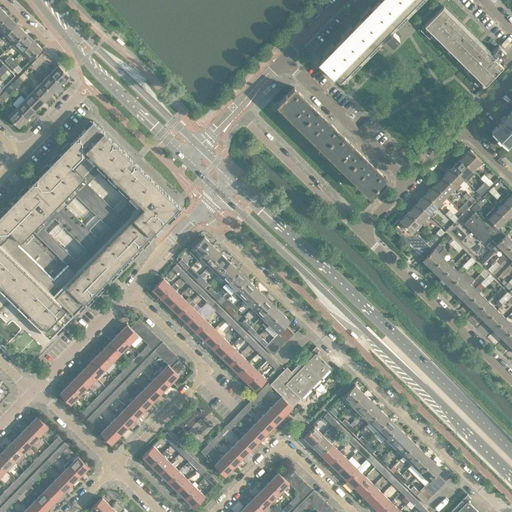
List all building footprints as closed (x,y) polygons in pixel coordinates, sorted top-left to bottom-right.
[(385,38),(392,45),(399,37),(392,30),(391,31),(389,28),(416,0),(378,0),(373,6),(369,2),(356,15),(360,19),(320,60),(339,79),(382,35),(385,37),(385,38)] [(420,30),(429,39),(434,33),(451,16),(442,7),(420,30)] [(0,32),(3,36),(16,23),(7,15),(0,21),(0,32)] [(460,24),(451,16),(434,33),(437,36),(436,37),(442,42),(460,24)] [(24,31),(16,23),(3,36),(12,44),(24,31)] [(468,33),(460,24),(442,42),(447,48),(448,47),(451,50),(468,33)] [(22,51),(33,40),(24,31),(12,44),(20,52),(22,51)] [(453,54),(459,59),(477,41),(468,33),(451,50),(454,52),(453,54)] [(42,48),(33,40),(22,51),(31,59),(42,48)] [(466,64),(468,67),(485,49),(477,41),(459,59),(464,65),(466,64)] [(490,54),(494,58),(502,66),(502,56),(506,53),(499,46),(490,54)] [(490,54),(485,49),(468,67),(471,69),(470,70),(476,76),(494,58),(490,54)] [(10,62),(11,63),(13,61),(8,56),(4,60),(8,64),(10,62)] [(502,66),(494,58),(476,76),(482,82),(483,81),(485,83),(484,84),(485,85),(503,67),(502,66)] [(37,62),(38,61),(36,59),(31,64),(35,68),(39,64),(37,62)] [(58,65),(49,73),(60,84),(69,75),(58,65)] [(23,72),(19,76),(21,78),(20,79),(22,81),(27,76),(23,72)] [(49,73),(41,82),(52,92),(60,84),(49,73)] [(44,101),(52,92),(41,82),(33,90),(44,101)] [(297,120),(302,125),(316,110),(293,88),(294,87),(285,96),(284,95),(283,97),(278,103),(279,103),(288,111),(287,112),(296,121),(297,120)] [(33,90),(24,99),(35,110),(44,101),(33,90)] [(24,99),(16,107),(27,118),(35,110),(24,99)] [(7,116),(18,127),(27,118),(16,107),(7,116)] [(507,145),(511,139),(511,109),(505,117),(505,116),(500,119),(501,121),(491,131),(496,136),(498,139),(499,138),(506,146),(507,145)] [(339,133),(316,110),(302,125),(307,130),(306,130),(315,139),(316,139),(325,147),(339,133)] [(7,207),(1,214),(0,214),(0,284),(40,323),(37,326),(49,337),(52,335),(55,332),(61,325),(77,309),(83,302),(87,298),(94,292),(95,291),(104,281),(109,276),(116,269),(119,265),(126,258),(130,255),(137,248),(140,244),(147,237),(151,233),(158,226),(167,217),(179,204),(136,163),(92,120),(70,143),(64,149),(60,153),(53,160),(49,164),(43,171),(39,175),(32,181),(28,186),(22,192),(18,196),(11,203),(8,206),(7,207)] [(342,165),(347,170),(361,155),(339,133),(325,147),(333,156),(333,157),(342,166),(342,165)] [(469,149),(461,158),(472,169),(481,160),(469,149)] [(377,186),(386,177),(385,177),(384,178),(361,155),(347,170),(352,174),(352,175),(361,184),(361,183),(370,192),(369,193),(370,193),(375,187),(376,188),(378,186),(377,186)] [(472,169),(461,158),(452,167),(463,178),(466,182),(475,173),(475,172),(472,169)] [(463,178),(452,167),(443,176),(454,187),(457,190),(461,186),(458,183),(463,178)] [(480,177),(484,182),(488,178),(483,174),(480,177)] [(454,187),(443,176),(434,185),(446,196),(445,196),(448,199),(452,195),(449,192),(454,187)] [(488,178),(484,182),(489,186),(492,182),(488,178)] [(483,184),(476,191),(480,195),(487,187),(483,184)] [(445,196),(446,196),(434,185),(426,194),(437,205),(440,208),(443,204),(440,201),(445,196)] [(462,195),(467,199),(471,195),(466,191),(462,195)] [(437,205),(426,194),(417,202),(428,214),(431,217),(434,213),(432,210),(437,205)] [(475,200),(471,195),(467,199),(458,208),(463,213),(475,200)] [(511,212),(511,207),(505,201),(502,198),(498,202),(501,205),(497,209),(506,219),(511,212)] [(417,202),(408,211),(420,223),(421,223),(420,222),(428,214),(417,202)] [(475,212),(480,207),(477,203),(471,208),(475,212)] [(485,215),(488,218),(497,227),(498,227),(506,219),(497,209),(494,207),(485,215)] [(449,209),(445,213),(449,217),(453,214),(449,209)] [(408,211),(400,220),(412,232),(420,223),(408,211)] [(498,227),(497,227),(488,218),(484,222),(475,212),(464,223),(483,242),(489,236),(496,243),(505,234),(498,227)] [(457,218),(453,214),(449,217),(454,222),(457,218)] [(391,227),(420,256),(430,246),(426,242),(418,235),(416,237),(412,232),(400,220),(398,219),(391,227)] [(440,228),(435,233),(439,237),(444,232),(440,228)] [(435,233),(433,235),(431,237),(434,241),(439,237),(435,233)] [(444,238),(453,247),(457,243),(448,234),(444,238)] [(511,240),(505,234),(496,243),(492,248),(495,251),(500,247),(505,252),(511,244),(511,240)] [(197,260),(201,257),(212,245),(204,237),(204,236),(203,236),(189,251),(197,260)] [(431,237),(426,242),(430,246),(434,241),(431,237)] [(457,243),(453,247),(458,252),(462,248),(457,243)] [(508,255),(511,259),(511,244),(505,252),(502,255),(506,258),(508,255)] [(221,253),(212,245),(201,257),(209,265),(221,253)] [(432,268),(443,257),(447,253),(443,249),(439,253),(434,248),(422,259),(432,268)] [(491,248),(479,261),(483,264),(495,252),(491,248)] [(209,265),(218,274),(229,262),(221,253),(209,265),(209,266),(209,265)] [(498,258),(496,256),(489,263),(492,265),(495,261),(498,258)] [(448,262),(443,257),(432,268),(440,277),(452,266),(454,263),(451,259),(448,262)] [(475,260),(471,257),(467,261),(470,265),(475,260)] [(181,259),(178,262),(184,267),(187,264),(181,259)] [(466,269),(470,265),(467,261),(462,266),(466,269)] [(226,282),(238,270),(229,262),(218,274),(226,282)] [(177,272),(180,269),(176,264),(172,268),(177,272)] [(457,271),(452,266),(440,277),(449,286),(461,274),(463,272),(459,268),(457,271)] [(190,267),(187,271),(191,275),(195,271),(191,267),(190,267)] [(226,282),(235,290),(246,278),(238,270),(226,282)] [(469,283),(461,274),(449,286),(458,295),(469,283)] [(493,278),(489,274),(485,279),(489,282),(493,278)] [(204,281),(199,276),(195,279),(201,284),(204,281)] [(161,297),(171,286),(163,278),(163,277),(152,289),(161,297)] [(255,286),(255,287),(246,278),(235,290),(243,299),(255,287),(255,286)] [(484,287),(489,282),(485,279),(480,283),(484,287)] [(465,302),(467,303),(478,292),(481,289),(477,285),(474,288),(469,283),(458,295),(465,302)] [(180,295),(171,286),(161,297),(169,305),(180,295)] [(207,291),(213,296),(215,292),(210,287),(207,291)] [(244,299),(252,307),(264,295),(255,287),(243,299),(244,299)] [(218,301),(221,298),(215,292),(213,296),(218,301)] [(487,301),(478,292),(467,303),(476,312),(487,301)] [(202,297),(207,302),(210,298),(206,293),(202,297)] [(169,305),(178,314),(188,303),(180,295),(169,305)] [(260,315),(260,316),(272,304),(274,302),(268,297),(267,298),(264,295),(252,307),(260,315)] [(210,298),(207,302),(211,306),(215,302),(210,298)] [(226,299),(221,304),(230,313),(233,310),(228,304),(230,302),(226,299)] [(485,321),(496,309),(487,301),(476,312),(485,321)] [(188,303),(178,314),(186,322),(197,311),(188,303)] [(265,328),(269,324),(281,312),(272,304),(273,304),(272,304),(260,316),(261,316),(265,320),(261,324),(265,328)] [(505,318),(496,309),(485,321),(494,329),(505,318)] [(223,310),(219,314),(224,318),(227,315),(223,310)] [(235,318),(238,315),(233,310),(230,313),(235,318)] [(186,322),(195,331),(205,320),(197,311),(186,322)] [(277,332),(278,333),(281,329),(285,325),(290,321),(289,320),(281,312),(269,324),(277,332)] [(232,319),(227,315),(224,318),(228,323),(232,319)] [(139,318),(130,327),(134,331),(143,323),(139,318)] [(503,338),(511,328),(511,324),(505,318),(494,329),(503,338)] [(205,320),(195,331),(204,339),(214,328),(205,320)] [(242,324),(247,329),(250,326),(245,321),(242,324)] [(143,323),(134,331),(138,335),(139,335),(147,327),(143,323)] [(134,331),(130,327),(127,324),(126,324),(127,324),(118,333),(129,343),(137,335),(138,335),(134,331)] [(294,334),(285,325),(281,329),(290,338),(294,334)] [(252,335),(255,331),(250,326),(247,329),(252,335)] [(139,335),(143,340),(151,331),(147,327),(139,335)] [(240,327),(236,331),(241,335),(245,331),(240,327)] [(204,339),(212,347),(223,337),(214,328),(204,339)] [(511,328),(503,338),(511,347),(511,346),(511,328)] [(290,338),(281,329),(278,333),(277,334),(285,342),(290,338)] [(156,335),(151,331),(143,340),(147,344),(156,335)] [(249,336),(245,331),(241,335),(245,339),(249,336)] [(121,352),(129,343),(118,333),(110,341),(121,352)] [(277,334),(273,338),(281,346),(285,342),(277,334)] [(160,339),(156,335),(147,344),(148,344),(152,348),(160,339)] [(223,337),(212,347),(221,356),(231,345),(223,337)] [(259,341),(264,346),(267,343),(262,338),(259,341)] [(277,350),(281,346),(273,338),(268,342),(277,350)] [(110,341),(102,350),(112,360),(121,352),(110,341)] [(158,354),(166,346),(162,342),(154,350),(158,354)] [(268,342),(267,343),(264,346),(273,355),(277,350),(268,342)] [(143,349),(147,353),(152,348),(148,344),(143,349)] [(254,348),(258,352),(262,348),(257,344),(254,348)] [(221,356),(229,364),(240,353),(231,345),(221,356)] [(166,346),(158,354),(162,359),(171,350),(166,346)] [(291,371),(286,367),(270,384),(272,386),(281,395),(292,406),(331,367),(317,354),(318,353),(317,352),(319,349),(316,346),(291,371)] [(262,348),(258,352),(262,356),(266,353),(262,348)] [(112,360),(102,350),(93,358),(104,369),(112,360)] [(149,355),(153,359),(158,354),(154,350),(149,355)] [(162,359),(166,363),(175,354),(171,350),(162,359)] [(229,364),(238,373),(248,362),(240,353),(229,364)] [(166,363),(167,364),(171,367),(179,358),(175,354),(166,363)] [(93,358),(85,367),(95,378),(104,369),(93,358)] [(179,358),(171,367),(167,364),(163,369),(161,367),(157,371),(159,373),(170,383),(178,375),(179,375),(177,373),(183,366),(184,366),(179,360),(180,359),(179,358)] [(275,369),(279,365),(274,361),(271,365),(275,369)] [(257,370),(248,362),(238,373),(246,381),(257,370)] [(137,368),(141,371),(145,367),(141,363),(137,368)] [(85,367),(76,376),(87,386),(95,378),(85,367)] [(136,376),(141,371),(137,368),(132,372),(136,376)] [(266,378),(265,378),(257,370),(246,381),(255,389),(255,390),(266,379),(266,378)] [(155,376),(151,381),(161,392),(170,383),(159,373),(157,371),(153,374),(155,376)] [(79,395),(87,386),(76,376),(68,384),(79,395)] [(113,387),(118,383),(114,379),(110,383),(113,387)] [(120,385),(124,389),(128,384),(124,380),(120,385)] [(151,381),(142,390),(153,400),(161,392),(151,381)] [(267,391),(272,386),(270,384),(268,382),(263,387),(267,391)] [(71,403),(70,403),(79,395),(68,384),(60,393),(60,392),(59,393),(70,404),(71,403)] [(343,397),(351,405),(363,393),(355,385),(354,384),(342,396),(343,397)] [(119,393),(124,389),(120,385),(116,389),(119,393)] [(153,400),(142,390),(134,398),(145,409),(153,400)] [(363,393),(351,405),(360,413),(372,401),(371,401),(363,393)] [(255,395),(251,400),(255,404),(259,399),(255,395)] [(292,407),(292,406),(281,395),(281,396),(273,405),(284,415),(292,407)] [(103,402),(107,406),(111,401),(107,398),(103,402)] [(134,398),(125,407),(127,408),(136,418),(145,409),(134,398)] [(247,404),(250,408),(255,404),(251,400),(247,404)] [(372,401),(360,413),(360,414),(360,413),(369,422),(380,410),(372,402),(372,401)] [(264,413),(275,424),(284,415),(273,405),(264,413)] [(136,418),(127,408),(125,407),(117,416),(128,426),(136,418)] [(338,412),(332,407),(329,410),(335,416),(338,412)] [(80,413),(84,417),(88,413),(85,409),(80,413)] [(377,430),(389,418),(380,410),(369,422),(377,430)] [(238,412),(234,417),(238,421),(242,416),(238,412)] [(328,420),(331,417),(327,412),(323,416),(328,420)] [(267,432),(275,424),(264,413),(256,422),(267,432)] [(94,418),(91,415),(86,419),(90,423),(94,418)] [(199,432),(198,433),(205,437),(214,423),(201,415),(193,428),(199,432)] [(37,416),(28,425),(39,435),(47,427),(48,427),(48,426),(37,416),(36,416),(37,416)] [(119,435),(128,426),(117,416),(109,424),(119,435)] [(230,421),(234,425),(238,421),(234,417),(230,421)] [(377,430),(386,438),(397,426),(389,418),(377,430)] [(346,427),(350,424),(344,419),(341,422),(346,427)] [(248,430),(258,441),(267,432),(256,422),(248,430)] [(111,443),(119,435),(109,424),(100,433),(100,432),(100,433),(111,444),(111,443)] [(355,429),(350,424),(346,427),(352,432),(355,429)] [(31,444),(39,435),(28,425),(20,433),(31,444)] [(336,429),(341,433),(344,429),(340,425),(336,429)] [(303,437),(312,445),(322,434),(314,426),(303,437)] [(394,447),(406,435),(406,434),(406,435),(397,426),(386,438),(394,447)] [(344,429),(341,433),(345,437),(349,433),(344,429)] [(250,449),(258,441),(248,430),(239,439),(250,449)] [(166,432),(162,435),(167,440),(170,436),(166,432)] [(312,445),(320,454),(331,443),(334,440),(325,432),(322,434),(312,445)] [(12,442),(22,452),(31,444),(20,433),(12,442)] [(217,442),(221,438),(217,434),(213,439),(217,442)] [(367,441),(361,435),(358,439),(364,444),(367,441)] [(394,447),(395,447),(403,455),(415,443),(406,435),(394,447)] [(62,440),(58,436),(53,441),(57,445),(62,440)] [(239,439),(231,447),(242,458),(250,449),(239,439)] [(372,446),(367,441),(364,444),(369,449),(372,446)] [(26,456),(22,452),(12,442),(3,450),(8,455),(14,461),(17,464),(26,456)] [(68,446),(64,442),(59,447),(63,451),(68,446)] [(353,446),(358,450),(361,446),(357,442),(353,446)] [(331,443),(320,454),(329,462),(340,451),(331,443)] [(411,463),(411,464),(423,452),(423,451),(415,443),(403,455),(411,463)] [(179,444),(175,448),(179,452),(183,448),(179,444)] [(142,456),(151,464),(161,454),(153,445),(142,456)] [(361,446),(358,450),(362,454),(366,450),(361,446)] [(208,451),(205,447),(200,451),(204,455),(208,451)] [(231,447),(222,456),(233,466),(242,458),(231,447)] [(14,461),(8,455),(3,450),(0,453),(0,463),(6,469),(14,461)] [(165,450),(161,454),(151,464),(159,473),(170,462),(165,457),(169,454),(165,450)] [(329,462),(338,470),(348,460),(340,451),(329,462)] [(381,461),(384,457),(378,452),(375,455),(381,461)] [(412,464),(420,472),(432,460),(423,452),(411,464),(412,464)] [(40,462),(45,457),(41,453),(36,458),(40,462)] [(47,460),(51,463),(55,459),(51,455),(47,460)] [(67,462),(69,465),(80,475),(88,467),(89,466),(78,455),(77,456),(73,461),(70,459),(67,462)] [(225,475),(233,466),(222,456),(214,464),(214,465),(225,475)] [(389,463),(384,457),(381,461),(386,466),(389,463)] [(370,462),(375,467),(379,463),(374,459),(370,462)] [(46,468),(51,463),(47,460),(43,464),(46,468)] [(348,460),(338,470),(346,479),(357,468),(348,460)] [(428,480),(429,481),(432,477),(436,473),(441,469),(432,460),(420,472),(428,480)] [(196,461),(192,465),(197,469),(200,465),(196,461)] [(71,484),(80,475),(69,465),(67,462),(63,466),(66,468),(61,473),(71,484)] [(178,470),(170,462),(159,473),(168,481),(178,470)] [(379,463),(375,467),(379,471),(383,467),(379,463)] [(205,469),(200,465),(197,469),(201,473),(205,469)] [(32,470),(28,466),(24,471),(28,474),(32,470)] [(281,475),(286,479),(294,471),(290,467),(281,475)] [(346,479),(355,487),(365,476),(357,468),(346,479)] [(398,477),(401,474),(396,469),(393,472),(398,477)] [(176,490),(187,479),(178,470),(168,481),(176,490)] [(24,479),(28,474),(24,471),(20,475),(24,479)] [(298,475),(294,471),(286,479),(289,483),(290,484),(298,475)] [(30,477),(34,481),(38,476),(34,472),(30,477)] [(289,483),(286,479),(281,475),(278,472),(277,472),(278,472),(269,481),(280,491),(288,483),(289,483)] [(71,484),(61,473),(52,482),(63,492),(71,484)] [(436,473),(432,477),(441,486),(445,482),(436,473)] [(406,480),(401,474),(398,477),(403,483),(406,480)] [(294,488),(303,479),(298,475),(290,484),(294,488)] [(388,479),(392,483),(396,480),(391,475),(388,479)] [(365,476),(355,487),(363,496),(374,485),(365,476)] [(30,485),(34,481),(30,477),(26,481),(30,485)] [(436,490),(441,486),(432,477),(429,481),(428,482),(436,490)] [(214,486),(218,482),(213,478),(209,481),(214,486)] [(176,490),(185,498),(196,487),(197,485),(194,482),(192,484),(187,479),(176,490)] [(294,488),(298,492),(307,483),(303,479),(294,488)] [(396,480),(392,483),(396,488),(400,484),(396,480)] [(261,489),(272,500),(280,491),(269,481),(261,489)] [(52,482),(44,490),(55,501),(63,492),(52,482)] [(428,482),(424,486),(432,494),(436,490),(428,482)] [(311,488),(307,483),(298,492),(299,493),(303,496),(311,488)] [(197,485),(196,487),(185,498),(193,506),(194,507),(205,496),(204,495),(204,496),(199,491),(202,489),(198,485),(197,485)] [(363,496),(372,504),(382,493),(374,485),(363,496)] [(413,486),(410,489),(415,495),(418,491),(413,486)] [(424,486),(420,490),(428,499),(432,494),(424,486)] [(11,492),(7,488),(3,492),(7,496),(11,492)] [(263,509),(272,500),(261,489),(253,498),(263,509)] [(13,494),(17,498),(21,493),(18,490),(13,494)] [(55,501),(44,490),(36,499),(46,509),(55,501)] [(309,502),(309,503),(318,494),(313,490),(305,498),(309,502)] [(424,503),(428,499),(420,490),(418,491),(415,495),(424,503)] [(405,496),(409,500),(413,496),(408,492),(405,496)] [(298,501),(303,496),(299,493),(294,497),(298,501)] [(382,493),(372,504),(380,511),(391,502),(382,493)] [(13,502),(17,498),(13,494),(9,498),(13,502)] [(322,498),(318,494),(309,503),(313,507),(322,498)] [(478,511),(469,502),(470,501),(469,500),(471,498),(467,494),(449,511),(478,511)] [(413,496),(409,500),(413,504),(417,501),(413,496)] [(104,511),(110,506),(102,498),(102,497),(91,508),(95,511),(104,511)] [(259,511),(263,509),(253,498),(244,507),(249,511),(259,511)] [(304,507),(309,502),(305,498),(300,503),(304,507)] [(318,511),(326,502),(322,498),(313,507),(318,511)] [(36,499),(27,507),(31,511),(43,511),(46,509),(36,499)] [(319,511),(318,511),(325,511),(330,507),(326,502),(318,511),(319,511)] [(380,511),(397,511),(399,510),(391,502),(380,511)]
